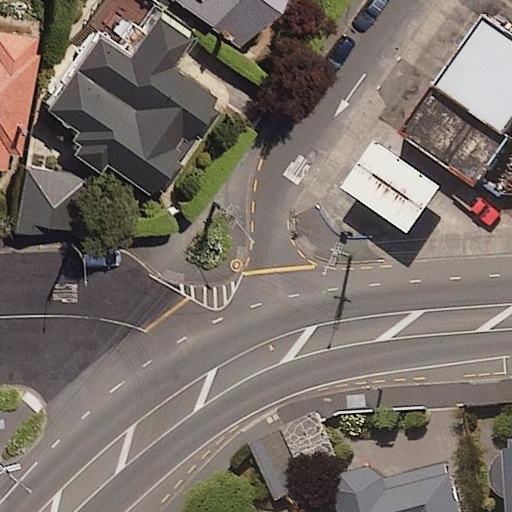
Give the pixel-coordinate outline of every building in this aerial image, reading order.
[(182,26),(145,0),(142,0),(114,41),(86,21),(35,94),(75,122),(69,131),(140,182),(207,86),(162,54),(182,26)] [(184,0),(238,37),(263,0),(184,0)] [(511,123),(511,33),(488,16),(406,133),(478,184),(509,141),(503,137),(511,123)] [(2,146),(18,147),(24,20),(0,18),(0,152),(2,153),(2,146)] [(445,183),(381,136),(346,184),(411,231),(445,183)] [(88,175),(24,158),(10,211),(74,228),(88,175)] [(281,424),(251,438),(279,498),(309,484),(281,424)] [(511,511),(511,434),(511,435),(511,446),(495,457),(491,475),(499,492),(511,499),(511,511)] [(462,511),(451,464),(386,480),(382,464),(336,475),(344,511),(462,511)]
